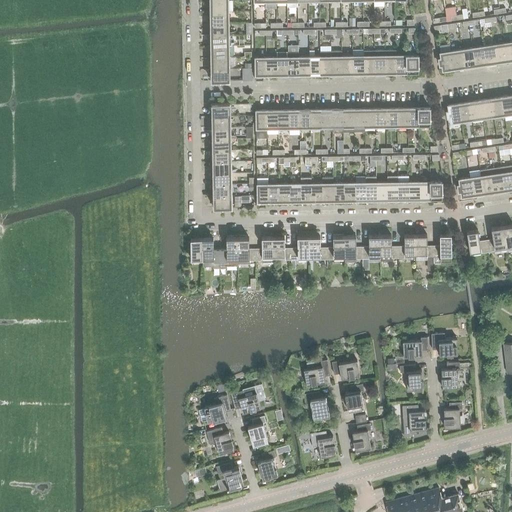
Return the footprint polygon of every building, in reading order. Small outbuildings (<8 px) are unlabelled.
[(228,11),(227,0),(209,0),(210,12),(228,11)] [(228,23),(228,11),(210,12),(210,23),(228,23)] [(228,34),(228,23),(210,23),(210,35),(228,34)] [(228,46),(228,34),(210,35),(210,46),(228,46)] [(496,62),(507,60),(504,43),(493,44),(496,62)] [(493,44),(483,46),(485,64),(496,62),(493,44)] [(228,57),(228,46),(210,46),(210,57),(228,57)] [(483,46),(472,47),(474,65),(485,64),(483,46)] [(472,47),(461,49),(464,67),(474,65),(472,47)] [(461,49),(450,51),(453,68),(464,67),(461,49)] [(309,56),(309,74),(320,74),(319,51),(319,50),(309,50),(309,56)] [(288,56),(287,56),(288,74),(298,74),(298,56),(298,51),(288,52),(288,56)] [(319,51),(320,74),(331,74),(330,51),(319,51)] [(341,51),(330,51),(331,74),(342,74),(341,56),(341,51)] [(363,55),(363,73),(374,73),(374,51),(363,51),(363,55)] [(374,51),(374,73),(385,73),(385,51),(374,51)] [(396,51),(385,51),(385,73),(396,73),(396,55),(396,51)] [(442,70),(453,68),(450,51),(439,52),(442,70)] [(418,54),(406,55),(407,73),(418,72),(418,54)] [(352,55),(341,56),(342,74),(353,73),(352,55)] [(353,73),(363,73),(363,55),(352,55),(353,73)] [(406,55),(396,55),(396,73),(407,73),(406,55)] [(277,75),(288,74),(287,56),(276,57),(277,75)] [(298,74),(309,74),(309,56),(298,56),(298,74)] [(229,69),(228,57),(210,57),(211,69),(229,69)] [(263,75),(266,75),(266,57),(254,57),(255,80),(263,80),(263,75)] [(276,57),(266,57),(266,75),(277,75),(276,57)] [(252,68),(242,68),(242,80),(252,80),(252,68)] [(229,80),(229,69),(211,69),(211,81),(229,80)] [(511,97),(511,95),(501,97),(504,114),(511,113),(511,97)] [(493,116),(504,114),(501,97),(490,98),(493,116)] [(490,98),(479,100),(482,118),(493,116),(490,98)] [(479,100),(469,101),(471,119),(482,118),(479,100)] [(469,101),(458,103),(461,121),(471,119),(469,101)] [(450,123),(461,121),(458,103),(447,105),(450,123)] [(211,104),(211,116),(229,116),(229,104),(211,104)] [(407,108),(407,126),(418,125),(418,107),(407,108)] [(429,107),(418,107),(418,125),(429,125),(429,107)] [(353,131),(353,108),(342,109),(343,131),(353,131)] [(364,131),(364,126),(364,108),(353,108),(353,131),(364,131)] [(364,108),(364,126),(375,126),(375,108),(364,108)] [(375,108),(375,126),(386,126),(385,108),(375,108)] [(385,108),(386,126),(397,126),(396,108),(385,108)] [(396,108),(397,126),(407,126),(407,108),(396,108)] [(288,109),(277,110),(278,128),(288,128),(288,109)] [(288,109),(288,128),(299,127),(299,109),(288,109)] [(310,109),(299,109),(299,127),(310,127),(310,109)] [(320,109),(310,109),(310,127),(321,127),(320,109)] [(320,109),(321,127),(332,127),(331,109),(320,109)] [(342,109),(331,109),(332,127),(332,132),(343,131),(342,109)] [(255,110),(255,128),(267,128),(266,110),(255,110)] [(277,110),(266,110),(267,128),(278,128),(277,110)] [(230,127),(229,116),(211,116),(212,127),(230,127)] [(230,138),(230,127),(212,127),(212,139),(230,138)] [(212,139),(212,150),(230,150),(230,138),(212,139)] [(212,161),(230,161),(230,150),(212,150),(212,161)] [(230,173),(230,161),(212,161),(212,173),(230,173)] [(500,167),(504,190),(511,188),(511,171),(511,165),(500,167)] [(490,168),(493,192),(504,190),(500,167),(490,168)] [(480,176),(482,193),(493,192),(490,168),(479,170),(480,176)] [(231,184),(230,173),(212,173),(213,184),(231,184)] [(365,176),(365,182),(365,200),(376,200),(376,182),(376,176),(365,176)] [(387,176),(387,182),(387,200),(398,200),(397,182),(397,176),(387,176)] [(472,195),(482,193),(480,176),(469,177),(472,195)] [(321,183),(322,201),(333,201),(332,177),(321,177),(321,183)] [(461,197),(472,195),(469,177),(458,179),(461,197)] [(301,183),(300,183),(300,201),(311,201),(311,183),(311,178),(301,178),(301,183)] [(397,182),(398,200),(409,199),(408,181),(397,182)] [(408,181),(409,199),(419,199),(419,181),(408,181)] [(419,199),(430,199),(430,181),(419,181),(419,199)] [(441,181),(430,181),(430,199),(441,199),(441,181)] [(343,182),(332,183),(333,201),(344,200),(343,182)] [(343,182),(344,200),(355,200),(354,182),(343,182)] [(354,182),(355,200),(365,200),(365,182),(354,182)] [(376,182),(376,200),(387,200),(387,182),(376,182)] [(278,183),(268,184),(268,202),(279,201),(278,183)] [(289,183),(278,183),(279,201),(290,201),(289,183)] [(300,201),(300,183),(289,183),(290,201),(300,201)] [(311,183),(311,201),(322,201),(321,183),(311,183)] [(213,196),(231,195),(231,184),(213,184),(213,196)] [(265,202),(268,202),(268,184),(256,184),(257,207),(265,207),(265,202)] [(251,194),(236,195),(236,205),(242,204),(242,201),(251,201),(251,194)] [(231,207),(231,195),(213,196),(213,208),(231,207)] [(511,224),(502,226),(505,251),(511,249),(511,224)] [(492,239),(485,240),(487,252),(495,251),(495,252),(505,251),(502,226),(490,228),(492,239)] [(487,252),(485,240),(479,241),(477,230),(466,231),(469,252),(479,250),(480,253),(487,252)] [(404,246),(397,246),(397,258),(404,258),(404,255),(415,255),(415,234),(403,235),(404,246)] [(415,234),(415,255),(426,255),(426,257),(433,257),(433,245),(426,245),(426,234),(415,234)] [(440,262),(440,260),(451,260),(450,234),(439,234),(439,245),(433,245),(433,257),(433,262),(440,262)] [(355,235),(344,236),(344,256),(355,256),(355,259),(362,259),(362,246),(355,246),(355,235)] [(368,246),(362,246),(362,259),(363,259),(369,258),(369,256),(380,256),(379,235),(368,235),(368,246)] [(391,235),(379,235),(380,256),(390,255),(390,258),(397,258),(397,246),(391,246),(391,235)] [(297,247),(290,248),(291,260),(295,260),(298,260),(298,257),(308,257),(308,236),(297,236),(297,247)] [(319,236),(308,236),(308,257),(319,257),(319,259),(326,259),(326,247),(320,247),(319,236)] [(332,247),(326,247),(326,259),(333,259),(333,256),(344,256),(344,236),(332,236),(332,247)] [(226,249),(219,249),(219,261),(226,261),(227,267),(237,267),(237,258),(237,237),(225,237),(226,249)] [(248,237),(237,237),(237,258),(248,258),(248,260),(255,260),(255,248),(248,248),(248,237)] [(261,248),(255,248),(255,260),(262,260),(262,264),(273,264),(273,257),(272,237),(261,237),(261,248)] [(284,237),(272,237),(273,257),(284,257),(284,260),(291,260),(290,248),(284,248),(284,237)] [(191,259),(202,258),(201,238),(190,238),(190,265),(191,265),(191,259)] [(219,261),(219,249),(213,249),(213,238),(201,238),(202,258),(202,266),(213,265),(213,267),(219,267),(219,268),(220,268),(219,261)] [(444,333),(431,333),(432,349),(438,349),(438,354),(457,353),(456,338),(444,339),(444,333)] [(420,340),(402,341),(403,357),(422,356),(422,350),(428,349),(427,337),(420,337),(420,340)] [(511,342),(503,343),(507,373),(511,371),(511,342)] [(397,368),(397,358),(389,358),(389,369),(397,368)] [(321,366),(303,369),(306,385),(325,381),(324,376),(330,375),(327,359),(320,360),(321,366)] [(338,360),(331,361),(334,374),(340,373),(341,379),(359,375),(357,360),(339,363),(338,360)] [(446,368),(441,369),(442,388),(457,387),(456,369),(459,368),(459,362),(446,362),(446,368)] [(415,364),(399,365),(400,372),(406,372),(407,390),(422,389),(421,370),(415,370),(415,364)] [(225,383),(217,386),(218,391),(226,389),(225,383)] [(350,392),(345,393),(348,411),(363,408),(360,390),(363,390),(362,383),(349,386),(350,392)] [(243,390),(230,393),(234,409),(240,407),(242,413),(260,408),(256,392),(255,387),(243,390)] [(319,391),(303,394),(305,407),(311,406),(313,417),(329,415),(325,396),(320,397),(319,391)] [(204,407),(204,408),(198,410),(201,422),(207,420),(208,422),(226,417),(225,411),(231,410),(226,394),(213,398),(215,404),(204,407)] [(449,408),(443,409),(444,428),(460,427),(459,408),(462,408),(461,402),(449,402),(449,408)] [(402,405),(402,419),(404,436),(412,436),(412,430),(425,429),(424,410),(418,410),(417,404),(402,405)] [(367,422),(366,414),(356,416),(357,423),(367,422)] [(253,425),(247,426),(252,444),(267,440),(263,422),(265,422),(264,415),(251,419),(253,425)] [(357,431),(352,432),(355,451),(370,448),(367,430),(370,429),(369,423),(356,425),(357,431)] [(221,427),(206,431),(210,444),(215,442),(218,454),(234,450),(228,431),(223,433),(221,427)] [(326,430),(313,433),(309,433),(312,447),(318,446),(320,457),(336,454),(332,435),(327,436),(326,430)] [(289,445),(277,448),(278,454),(291,450),(289,445)] [(263,459),(257,461),(262,479),(277,475),(272,457),(275,456),(273,450),(261,453),(263,459)] [(231,462),(216,466),(217,472),(223,471),(225,478),(217,480),(220,491),(243,484),(238,466),(233,468),(231,462)] [(457,511),(462,511),(457,493),(441,498),(438,487),(425,491),(430,511),(457,511)] [(430,511),(425,491),(385,502),(387,511),(430,511)]
